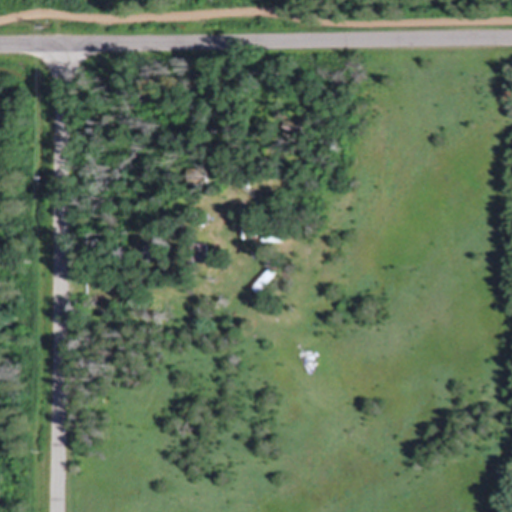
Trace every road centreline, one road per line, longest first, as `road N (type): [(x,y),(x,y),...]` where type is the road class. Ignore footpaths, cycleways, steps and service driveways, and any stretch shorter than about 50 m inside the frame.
road 1 (track): [(0,22),(270,12),(329,21),(511,18)]
road 2 (residential): [(0,47),(511,37)]
road 3 (residential): [(61,511),(67,47)]
